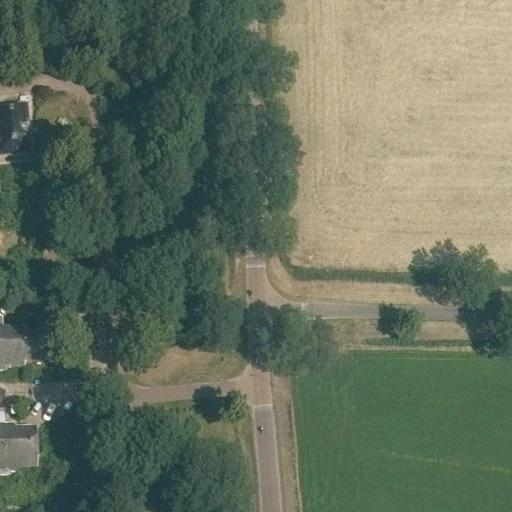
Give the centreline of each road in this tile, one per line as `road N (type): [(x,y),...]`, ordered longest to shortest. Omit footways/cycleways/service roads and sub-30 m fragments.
road 1 (tertiary): [(259,310),(247,0)]
road 2 (unclassified): [(511,316),(259,310)]
road 3 (residential): [(115,392),(98,191)]
road 4 (residential): [(115,392),(261,389)]
road 5 (track): [(226,391),(150,511)]
road 6 (tertiary): [(272,511),(261,389)]
road 7 (track): [(106,284),(63,269),(0,225)]
